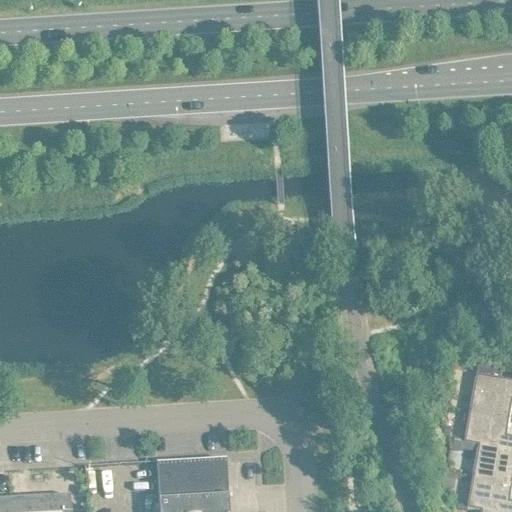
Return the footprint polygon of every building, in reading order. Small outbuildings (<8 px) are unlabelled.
[(511,376),(482,371),(475,408),(511,414),(511,376)] [(470,440),(484,442),(511,446),(511,432),(511,433),(511,431),(511,414),(475,408),(470,439),(470,440)] [(445,423),(443,434),(454,436),(456,425),(445,423)] [(459,437),(458,445),(458,447),(483,448),(484,442),(470,440),(470,439),(459,437)] [(483,448),(478,473),(511,479),(511,446),(484,442),(483,448)] [(162,461),(164,511),(235,511),(232,456),(162,461)] [(451,470),(448,484),(459,486),(462,472),(451,470)] [(473,505),(487,508),(487,507),(511,511),(511,479),(478,473),(473,505)] [(77,511),(76,491),(18,495),(19,511),(77,511)] [(0,511),(19,511),(18,495),(0,495),(0,511)]
